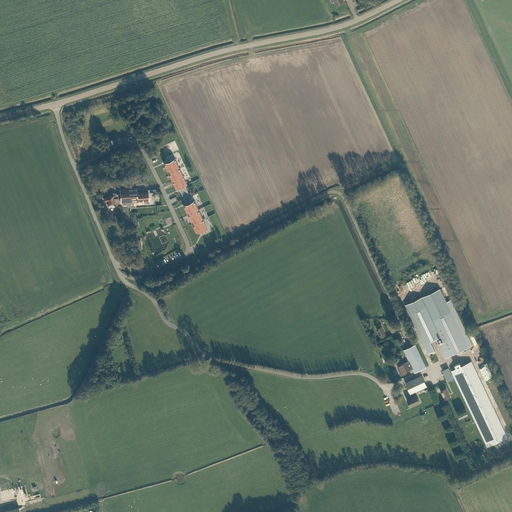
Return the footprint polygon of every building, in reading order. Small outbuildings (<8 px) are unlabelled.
[(164,163),(168,172),(179,167),(175,158),(164,163)] [(179,167),(168,172),(172,181),(176,189),(179,188),(180,192),(185,202),(188,201),(183,190),(181,187),(187,184),(183,176),(179,167)] [(137,187),(120,189),(121,203),(149,201),(148,192),(137,193),(137,187)] [(117,196),(117,194),(117,192),(112,193),(112,195),(108,195),(104,196),(104,201),(108,200),(109,204),(109,207),(115,207),(115,204),(119,203),(119,198),(115,199),(115,196),(117,196)] [(194,201),(183,206),(187,215),(198,210),(194,201)] [(198,210),(187,215),(196,233),(207,228),(198,210)] [(455,309),(433,320),(426,306),(410,314),(425,344),(441,337),(443,342),(439,344),(445,358),(473,345),(455,309)] [(377,329),(380,334),(381,337),(386,335),(382,327),(377,329)] [(403,350),(408,359),(412,368),(414,373),(426,367),(415,344),(403,350)] [(412,368),(408,359),(405,361),(404,363),(398,367),(402,374),(409,371),(408,370),(412,368)] [(461,366),(451,371),(467,403),(472,414),(482,410),(477,398),(461,366)] [(448,367),(442,370),(448,381),(454,378),(448,367)] [(422,375),(405,383),(411,394),(427,386),(422,375)] [(446,388),(441,391),(445,399),(450,397),(446,388)] [(417,395),(407,400),(410,407),(420,402),(417,395)]
